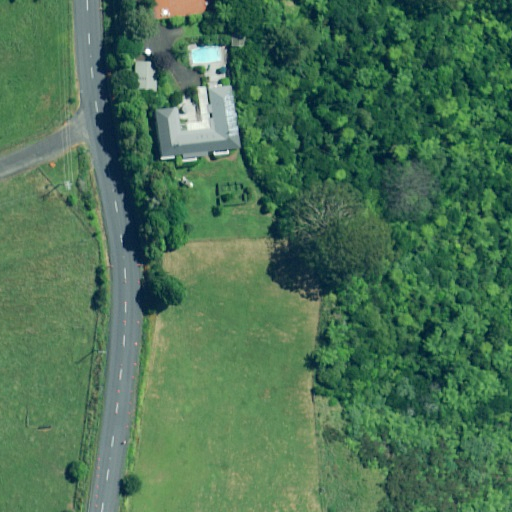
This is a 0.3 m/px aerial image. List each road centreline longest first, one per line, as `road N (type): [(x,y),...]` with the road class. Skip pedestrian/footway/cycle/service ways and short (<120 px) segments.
road 1 (unclassified): [(95,511),(122,319),(99,123)]
road 2 (unclassified): [(99,123),(85,0)]
